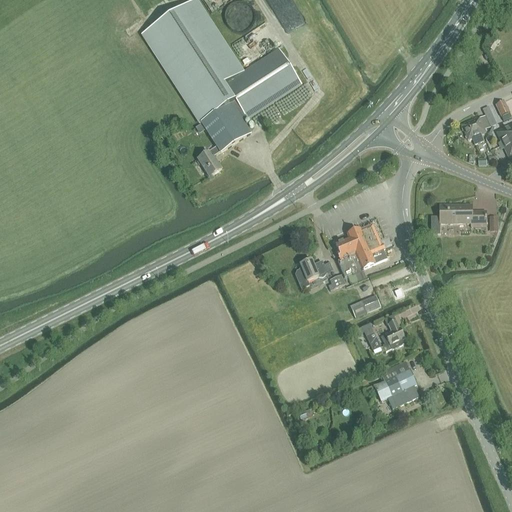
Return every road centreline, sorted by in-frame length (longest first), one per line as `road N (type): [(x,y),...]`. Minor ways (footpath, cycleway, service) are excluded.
road 1 (secondary): [(0,345),(266,210),(380,123)]
road 2 (tertiary): [(511,502),(443,339),(402,211),(418,152)]
road 3 (secondary): [(380,123),(471,0)]
